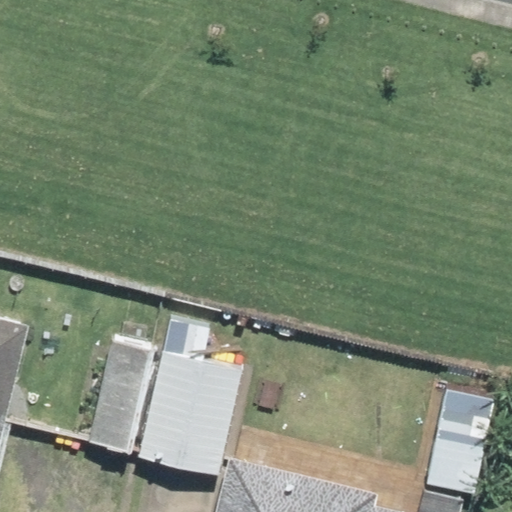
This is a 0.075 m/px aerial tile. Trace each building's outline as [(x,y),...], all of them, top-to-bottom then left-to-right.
[(0,483),(39,314),(0,305),(0,483)] [(145,446),(170,342),(116,329),(92,433),(145,446)] [(170,342),(145,446),(228,465),(252,361),(170,342)] [(498,421),(442,410),(430,473),(486,484),(498,421)] [(387,478),(238,445),(222,511),(420,511),(423,500),(384,491),(387,478)]
